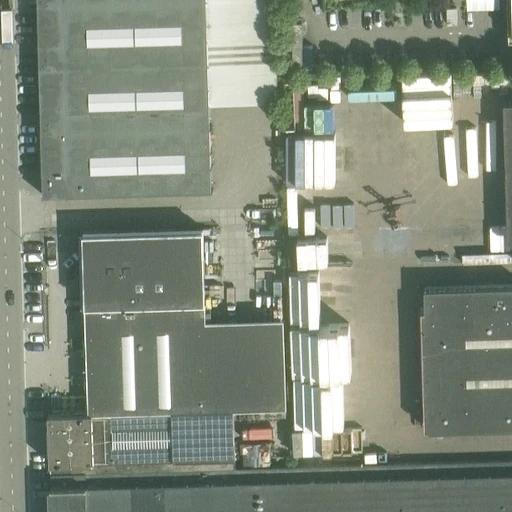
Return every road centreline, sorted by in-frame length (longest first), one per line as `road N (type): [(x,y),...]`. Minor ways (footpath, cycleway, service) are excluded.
road 1 (unknown): [(3,214),(156,208),(212,219),(230,236),(246,316),(235,343),(192,362),(8,371)]
road 2 (unclassified): [(12,511),(0,109)]
